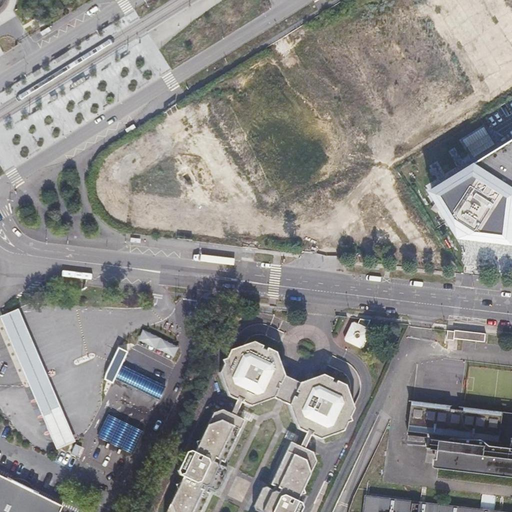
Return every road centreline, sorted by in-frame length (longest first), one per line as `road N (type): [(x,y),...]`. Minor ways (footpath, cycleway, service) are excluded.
road 1 (unclassified): [(511,314),(19,255)]
road 2 (secondary): [(0,187),(293,3)]
road 3 (secondary): [(130,0),(0,81)]
